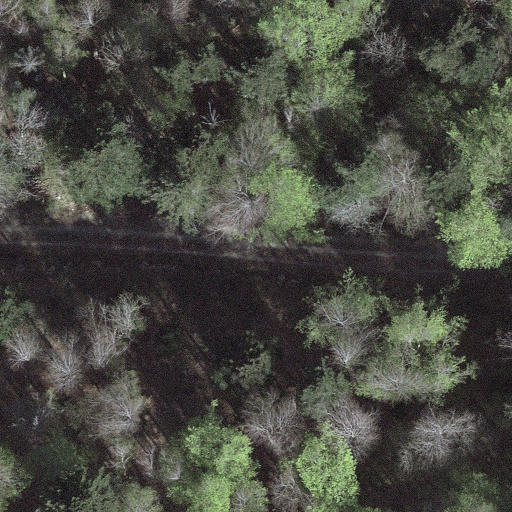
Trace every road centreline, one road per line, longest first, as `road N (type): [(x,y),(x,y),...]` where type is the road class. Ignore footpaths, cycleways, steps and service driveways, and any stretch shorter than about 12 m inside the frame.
road 1 (track): [(0,241),(511,256)]
road 2 (track): [(332,511),(511,419)]
